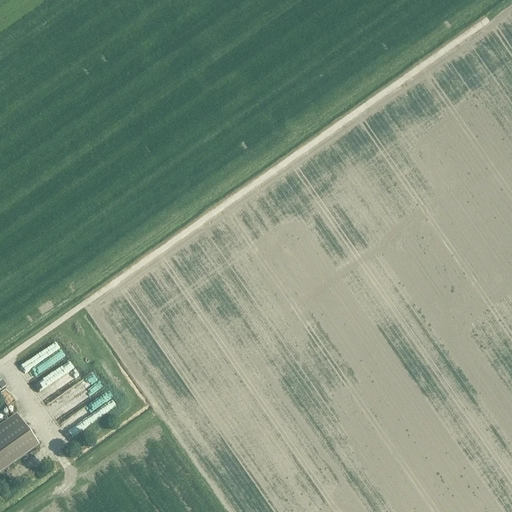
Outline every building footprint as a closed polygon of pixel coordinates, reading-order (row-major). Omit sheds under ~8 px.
[(56,340),(19,365),(29,380),(66,355),(56,340)] [(63,384),(78,375),(70,361),(50,372),(55,381),(60,378),(63,384)] [(96,375),(69,389),(77,404),(104,390),(96,375)] [(97,402),(94,397),(88,401),(91,406),(84,411),(93,423),(115,408),(106,395),(97,402)] [(0,472),(38,446),(17,416),(0,427),(0,472)] [(36,469),(43,463),(39,458),(32,464),(36,469)]
